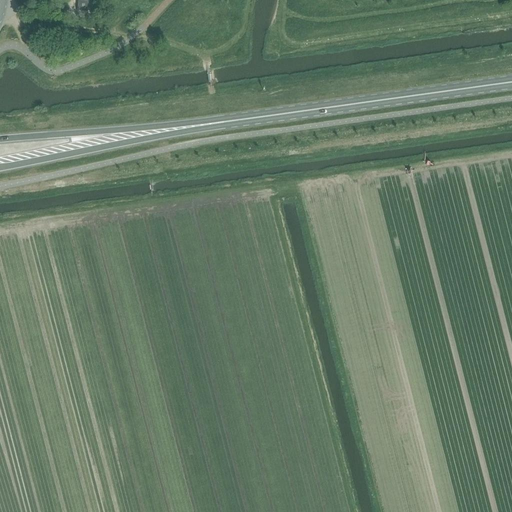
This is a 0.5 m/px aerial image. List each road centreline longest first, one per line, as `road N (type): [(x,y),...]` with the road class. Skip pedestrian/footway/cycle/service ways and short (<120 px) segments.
road 1 (primary): [(242,119),(511,82)]
road 2 (primary): [(0,167),(242,119)]
road 3 (primary): [(242,119),(0,139)]
